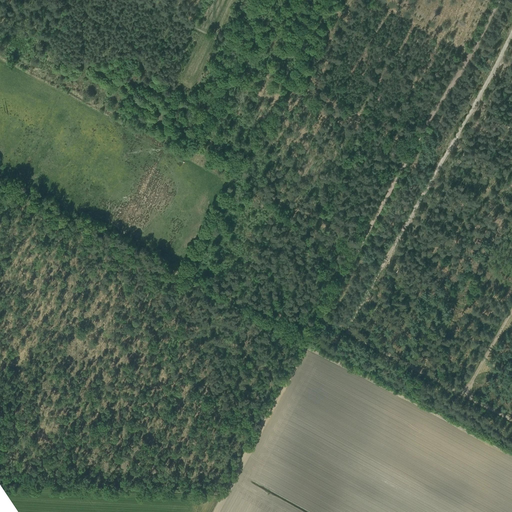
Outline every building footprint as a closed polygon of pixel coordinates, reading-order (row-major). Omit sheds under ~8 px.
[(511,65),(502,83),(511,89),(511,65)] [(511,126),(511,113),(491,102),(479,123),(505,138),(511,126)] [(496,155),(469,140),(457,161),(484,177),(496,155)] [(475,192),(448,177),(436,198),(462,213),(475,192)] [(452,232),(426,216),(414,238),(440,253),(452,232)] [(431,269),(404,254),(392,275),(419,291),(431,269)] [(409,306),(383,291),(370,312),(397,328),(409,306)] [(431,325),(416,352),(438,364),(453,337),(431,325)] [(511,368),(498,361),(486,382),(511,397),(511,368)]
